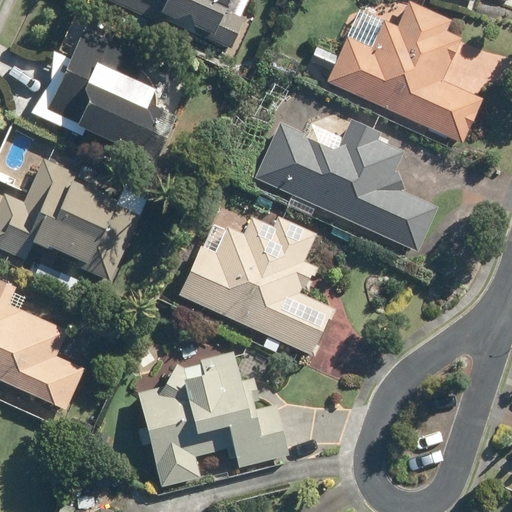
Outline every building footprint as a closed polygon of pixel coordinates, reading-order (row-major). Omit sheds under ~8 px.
[(104,0),(103,3),(231,49),(244,15),(225,9),(227,0),(104,0)] [(447,30),(452,19),(410,0),(405,0),(396,21),(385,16),(372,44),(343,30),(320,81),(460,145),(484,95),(440,75),(458,35),(447,30)] [(134,74),(145,48),(85,23),(71,56),(54,49),(27,116),(148,166),(171,109),(147,99),(154,82),(134,74)] [(390,143),(393,139),(343,116),(331,144),(278,120),(251,179),(412,252),(433,206),(399,191),(405,177),(392,172),(402,149),(390,143)] [(0,187),(0,248),(21,256),(25,245),(78,264),(76,271),(109,283),(133,218),(115,211),(119,201),(72,184),(77,171),(43,159),(28,198),(0,187)] [(271,224),(246,213),(223,203),(181,298),(315,357),(338,304),(309,291),(320,265),(308,260),(318,235),(275,216),(271,224)] [(0,384),(66,415),(89,366),(79,361),(62,353),(72,331),(12,303),(20,286),(0,276),(0,384)] [(232,356),(158,380),(161,388),(134,396),(164,491),(294,449),(279,401),(265,405),(255,375),(240,380),(232,356)]
